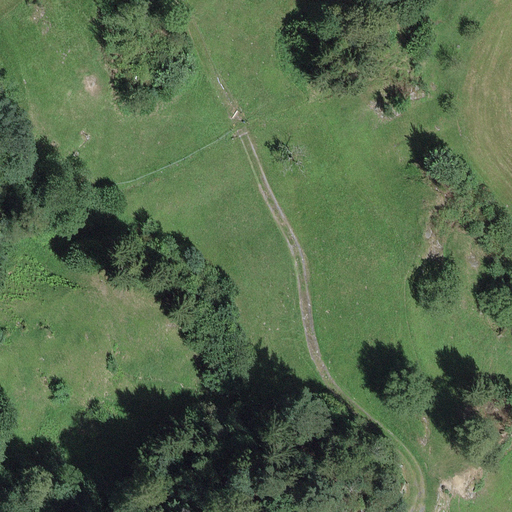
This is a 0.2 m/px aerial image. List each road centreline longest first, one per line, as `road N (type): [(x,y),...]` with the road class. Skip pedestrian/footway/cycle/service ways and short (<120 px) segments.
road 1 (track): [(416,511),(413,462),(341,397),(314,358),(303,269),(181,0)]
road 2 (track): [(0,42),(17,89),(26,241),(46,262),(89,284)]
